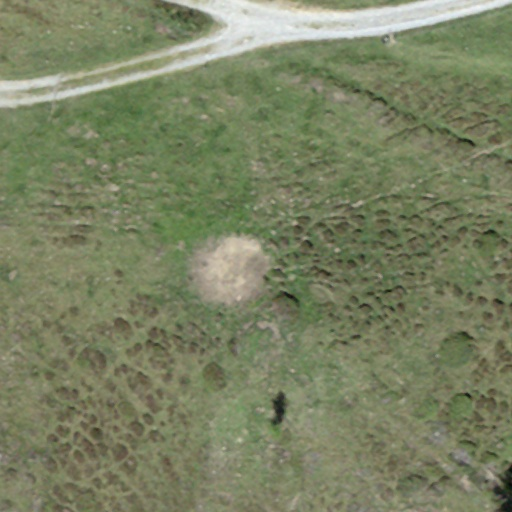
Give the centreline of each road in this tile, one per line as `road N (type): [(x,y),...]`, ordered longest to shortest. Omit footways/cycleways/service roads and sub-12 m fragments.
road 1 (track): [(486,0),(451,12),(280,33),(170,0)]
road 2 (track): [(280,33),(142,71),(0,95)]
